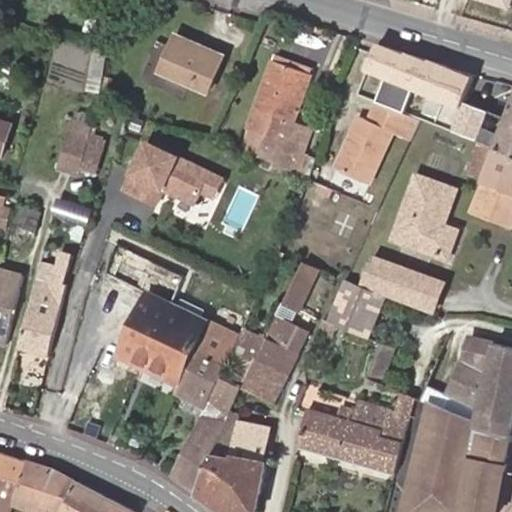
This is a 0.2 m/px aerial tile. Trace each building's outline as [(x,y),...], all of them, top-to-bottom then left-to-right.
[(225,57),(175,41),(163,78),(213,96),(225,57)] [(53,51),(47,80),(85,87),(90,58),(53,51)] [(278,141),(270,161),(294,172),(311,130),(295,124),(312,75),(272,61),(248,130),(278,141)] [(447,115),(442,128),(477,141),(495,148),(511,154),(511,103),(502,132),(486,125),(492,110),(466,99),(458,120),(447,115)] [(395,132),(412,139),(421,119),(380,103),(372,122),(361,117),(339,170),(373,184),(395,132)] [(91,138),(86,154),(101,158),(105,150),(115,153),(126,116),(101,108),(91,138)] [(0,156),(4,158),(14,123),(0,118),(0,156)] [(58,172),(78,177),(86,154),(91,138),(70,132),(58,172)] [(495,148),(477,141),(464,173),(483,181),(495,148)] [(511,154),(495,148),(483,181),(471,212),(509,227),(511,218),(511,154)] [(218,178),(154,149),(132,197),(164,212),(171,195),(190,203),(197,190),(210,196),(218,178)] [(416,178),(403,216),(458,237),(460,231),(447,227),(440,225),(443,217),(449,219),(458,191),(416,178)] [(310,179),(300,203),(320,212),(330,187),(310,179)] [(85,209),(96,212),(104,188),(93,185),(85,209)] [(0,228),(7,231),(16,198),(0,193),(0,228)] [(29,244),(34,246),(43,214),(19,206),(8,248),(27,253),(29,244)] [(458,237),(403,216),(396,239),(450,258),(458,237)] [(20,349),(50,357),(69,285),(66,284),(69,272),(73,255),(74,254),(76,246),(81,247),(82,244),(88,228),(54,217),(37,283),(52,287),(48,300),(34,296),(20,349)] [(440,225),(447,227),(449,219),(443,217),(440,225)] [(363,287),(388,296),(435,315),(446,283),(375,257),(363,287)] [(0,276),(0,343),(7,346),(26,275),(2,269),(0,276)] [(325,270),(315,293),(327,298),(337,275),(325,270)] [(304,287),(294,281),(261,348),(255,360),(288,377),(311,333),(291,322),(304,287)] [(348,281),(347,281),(329,322),(345,328),(370,338),(388,296),(363,287),(348,281)] [(228,361),(239,337),(240,334),(147,290),(116,358),(174,385),(191,349),(226,365),(228,361)] [(345,328),(329,322),(326,320),(322,330),(341,338),(345,328)] [(255,360),(261,348),(239,337),(228,361),(240,367),(237,373),(225,368),(226,365),(191,349),(174,385),(169,394),(203,411),(173,475),(198,493),(215,454),(233,458),(239,422),(228,420),(243,387),(274,404),(288,377),(255,360)] [(478,416),(511,426),(511,345),(485,339),(483,350),(470,347),(444,397),(478,416)] [(382,343),(374,378),(390,382),(398,347),(382,343)] [(400,390),(394,410),(411,414),(415,396),(400,390)] [(308,414),(299,448),(396,474),(411,414),(394,410),(358,400),(355,399),(352,408),(343,405),(340,416),(310,408),(308,414)] [(433,403),(403,511),(499,511),(511,448),(511,426),(478,416),(477,421),(433,403)] [(223,511),(260,511),(272,446),(274,427),(239,422),(233,458),(215,454),(198,493),(223,511)] [(31,463),(0,452),(0,503),(15,508),(31,463)] [(53,470),(31,463),(15,508),(26,511),(135,511),(126,506),(78,479),(53,470)] [(13,511),(15,508),(0,503),(0,511),(13,511)]
